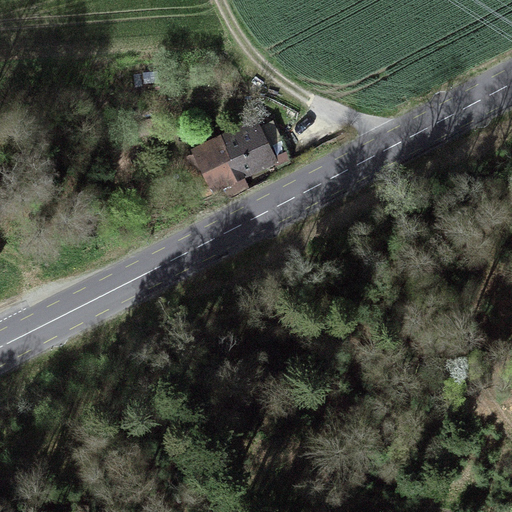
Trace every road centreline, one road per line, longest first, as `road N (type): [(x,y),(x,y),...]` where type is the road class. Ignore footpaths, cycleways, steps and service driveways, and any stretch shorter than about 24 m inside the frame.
road 1 (primary): [(511,80),(0,346)]
road 2 (track): [(220,0),(246,51),(292,92),(404,136)]
